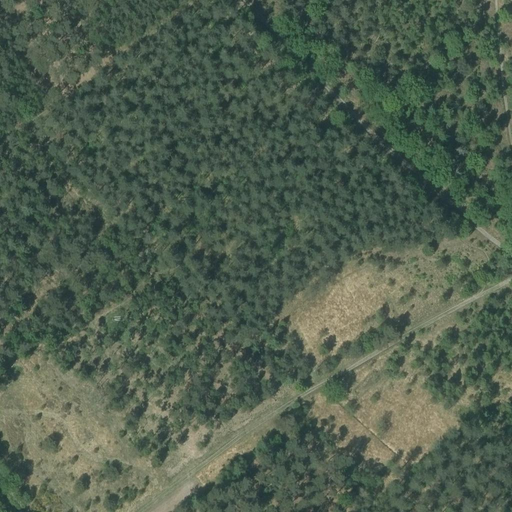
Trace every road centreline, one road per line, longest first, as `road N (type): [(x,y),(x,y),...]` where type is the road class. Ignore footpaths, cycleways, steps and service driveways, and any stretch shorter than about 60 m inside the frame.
road 1 (track): [(161,275),(349,146)]
road 2 (track): [(21,132),(206,0)]
road 3 (track): [(481,296),(288,405)]
road 4 (track): [(369,132),(511,255)]
road 5 (track): [(244,0),(369,132)]
road 6 (track): [(288,405),(144,511)]
road 7 (track): [(495,0),(511,140)]
